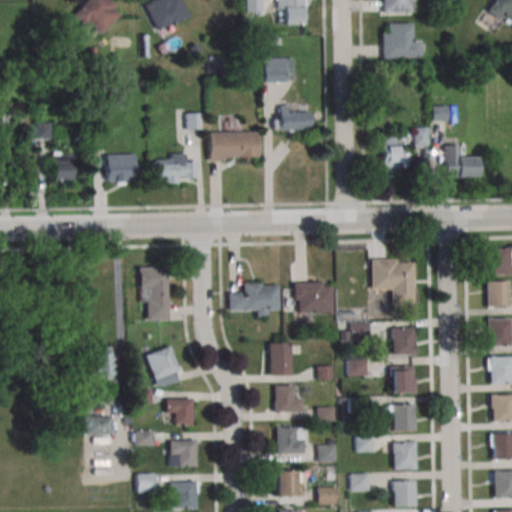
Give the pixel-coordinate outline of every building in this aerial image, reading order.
[(83,0),(70,15),(95,37),(119,10),(108,0),(83,0)] [(148,0),(142,3),(154,30),(186,16),(178,0),(148,0)] [(243,0),(243,12),(260,12),(260,0),(243,0)] [(304,0),(274,0),(274,13),(283,13),(283,23),(304,23),(304,0)] [(411,11),(411,0),(381,0),(381,11),(411,11)] [(511,0),(489,0),(485,8),(511,24),(511,0)] [(380,57),(419,57),(419,38),(409,38),(409,22),(380,22),(380,57)] [(94,47),(94,55),(87,56),(86,48),(94,47)] [(290,81),(290,57),(260,57),(260,82),(290,81)] [(446,120),(446,105),(430,105),(430,120),(446,120)] [(269,130),(307,130),(307,107),(276,107),(276,115),(269,115),(269,130)] [(183,128),(197,128),(197,112),(183,112),(183,128)] [(47,138),(47,124),(32,124),(33,138),(47,138)] [(427,145),(427,127),(411,127),(411,145),(427,145)] [(254,131),(205,131),(205,159),(254,159),(254,131)] [(379,167),(406,167),(406,147),(394,147),(394,135),(379,135),(379,167)] [(442,177),(476,177),(476,157),(457,157),(457,144),(442,144),(442,177)] [(72,181),(72,153),(51,153),(51,181),(72,181)] [(133,153),(103,153),(103,182),(133,182),(133,153)] [(182,155),(151,155),(151,181),(192,181),(192,161),(182,161),(182,155)] [(483,248),(506,247),(507,274),(484,275),(483,248)] [(368,259),(393,259),(393,263),(409,262),(410,304),(388,304),(388,289),(368,289),(368,259)] [(165,266),(136,266),(136,301),(145,301),(145,319),(165,319),(165,266)] [(483,281),(505,280),(506,307),(484,307),(483,281)] [(329,281),(290,281),(290,311),(329,311),(329,281)] [(252,310),(252,316),(265,316),(265,310),(275,310),(275,282),(238,283),(239,291),(225,291),(225,310),(252,310)] [(484,320),(506,319),(507,345),(485,346),(484,320)] [(348,323),(366,322),(366,336),(349,337),(348,323)] [(388,329),(411,328),(412,354),(389,355),(388,329)] [(287,342),(265,342),(265,374),(287,374),(287,342)] [(109,381),(109,345),(85,345),(85,381),(109,381)] [(176,370),(167,345),(141,355),(151,380),(176,370)] [(486,357),(508,356),(509,383),(487,383),(486,357)] [(345,361),(363,360),(363,374),(346,375),(345,361)] [(387,366),(410,365),(411,391),(388,392),(387,366)] [(312,366),(329,366),(329,380),(312,381),(312,366)] [(271,386),(289,385),(289,398),(298,398),(298,411),(271,412),(271,386)] [(148,404),(148,388),(133,388),(133,404),(148,404)] [(487,395),(510,395),(511,421),(488,422),(487,395)] [(161,398),(188,398),(189,424),(170,424),(170,413),(162,413),(161,398)] [(345,398),(362,398),(363,412),(345,413),(345,398)] [(107,433),(107,413),(99,413),(99,401),(82,401),(82,433),(107,433)] [(388,405),(410,404),(411,430),(389,431),(388,405)] [(313,407),(330,407),(330,421),(313,422),(313,407)] [(273,427),(300,427),(300,453),(274,453),(273,427)] [(148,444),(148,430),(133,430),(133,444),(148,444)] [(487,434),(510,433),(511,460),(488,460),(487,434)] [(352,436),(370,436),(370,450),(353,451),(352,436)] [(165,439),(193,439),(193,465),(166,466),(165,439)] [(388,443),(411,442),(412,468),(389,469),(388,443)] [(313,447),(326,447),(331,447),(331,461),(314,462),(313,447)] [(272,471),(290,470),(290,483),(299,482),(299,496),(272,497),(272,471)] [(490,472),(511,471),(511,498),(491,499),(490,472)] [(151,492),(151,473),(134,473),(134,492),(151,492)] [(346,473),(365,473),(365,491),(346,492),(346,473)] [(389,481),(412,480),(413,507),(390,507),(389,481)] [(164,481),(192,481),(192,508),(165,508),(164,481)] [(314,487),(332,487),(332,505),(314,505),(314,487)]
